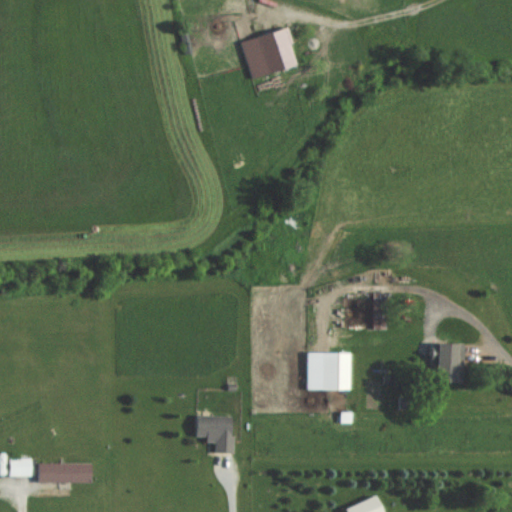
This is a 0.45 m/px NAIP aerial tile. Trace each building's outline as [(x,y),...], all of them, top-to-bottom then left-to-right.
[(249,78),(293,65),(283,28),(239,40),(249,78)] [(385,292),(372,292),(372,329),(385,329),(385,292)] [(346,389),(346,351),(304,351),(304,389),(346,389)] [(433,379),(450,379),(450,362),(433,362),(433,379)] [(230,453),(230,415),(194,415),(194,439),(211,439),(211,453),(230,453)] [(6,476),(30,476),(30,457),(6,457),(6,476)] [(88,461),(35,461),(35,482),(88,482),(88,461)]
